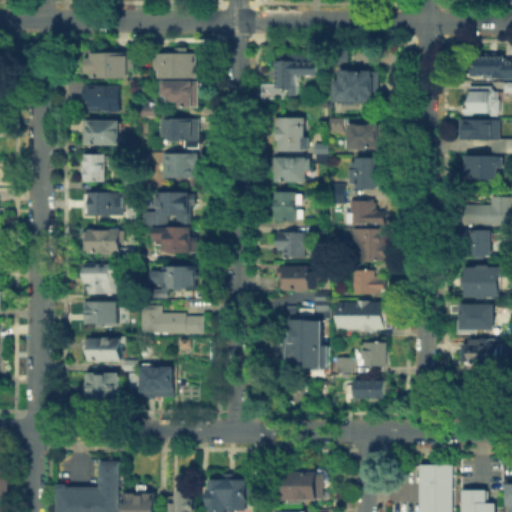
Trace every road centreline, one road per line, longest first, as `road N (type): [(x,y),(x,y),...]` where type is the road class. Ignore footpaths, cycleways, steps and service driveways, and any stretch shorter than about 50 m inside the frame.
road 1 (residential): [(0,427),(511,432)]
road 2 (residential): [(0,18),(511,19)]
road 3 (residential): [(424,431),(425,0)]
road 4 (residential): [(234,429),(236,0)]
road 5 (residential): [(34,511),(37,88)]
